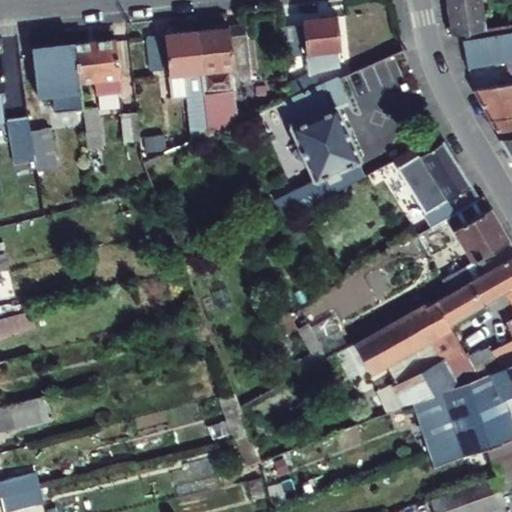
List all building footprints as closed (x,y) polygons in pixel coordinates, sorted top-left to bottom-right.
[(487,34),(483,0),(447,0),(453,40),(487,34)] [(296,25),(272,26),(279,101),(303,91),(302,72),(330,68),(328,51),(334,51),(329,17),(295,20),(296,25)] [(249,69),(245,22),(196,26),(200,69),(231,65),(232,70),(249,69)] [(196,26),(144,32),(148,69),(166,67),(167,74),(200,69),(196,26)] [(117,75),(113,36),(74,40),(78,79),(117,75)] [(511,36),(464,45),(469,70),(511,62),(511,36)] [(43,53),(31,55),(36,90),(79,85),(78,79),(74,40),(42,43),(43,53)] [(30,45),(31,55),(43,53),(42,43),(30,45)] [(202,89),(227,85),(233,84),(232,70),(231,65),(200,69),(202,89)] [(294,200),(298,209),(362,176),(355,161),(358,160),(335,108),(349,102),(338,76),(303,91),(279,101),(275,103),(294,151),(292,152),(291,154),(291,157),(292,160),(293,162),(294,163),(297,163),(300,162),(312,191),(294,200)] [(233,84),(227,85),(230,118),(247,111),(245,84),(233,84)] [(480,89),(486,115),(511,111),(511,86),(511,84),(480,89)] [(101,147),(101,108),(84,109),(85,148),(101,147)] [(137,108),(123,110),(127,137),(141,135),(137,108)] [(29,126),(27,116),(10,118),(17,164),(34,162),(33,157),(29,126)] [(511,118),(489,122),(497,137),(511,135),(511,118)] [(50,155),(47,124),(29,126),(33,157),(50,155)] [(163,133),(137,140),(142,159),(168,152),(163,133)] [(511,135),(497,137),(511,161),(511,135)] [(412,227),(435,215),(442,229),(467,214),(436,156),(411,169),(428,200),(405,213),(412,227)] [(396,173),(390,162),(362,176),(368,188),(396,173)] [(366,195),(338,212),(352,237),(380,220),(366,195)] [(442,229),(436,232),(469,289),(506,268),(473,211),(467,214),(442,229)] [(380,220),(352,237),(366,261),(394,245),(380,220)] [(265,249),(251,255),(279,311),(280,310),(292,304),(265,249)] [(363,398),(377,425),(437,402),(477,387),(445,336),(503,302),(511,316),(511,267),(511,265),(506,268),(469,289),(419,317),(418,315),(342,359),(355,383),(371,375),(379,389),(363,398)] [(0,329),(0,347),(20,342),(15,325),(0,329)] [(511,373),(477,387),(437,402),(451,440),(502,421),(498,408),(511,401),(511,373)] [(0,446),(38,436),(31,413),(0,421),(0,446)] [(451,440),(460,465),(482,458),(511,447),(506,431),(502,421),(451,440)] [(491,484),(511,476),(511,448),(511,447),(482,458),(491,484)] [(498,504),(511,498),(511,476),(491,484),(498,504)] [(28,483),(0,490),(0,508),(32,499),(28,483)] [(498,504),(491,484),(425,507),(426,511),(496,511),(500,511),(498,504)] [(35,511),(32,499),(0,508),(0,511),(35,511)]
